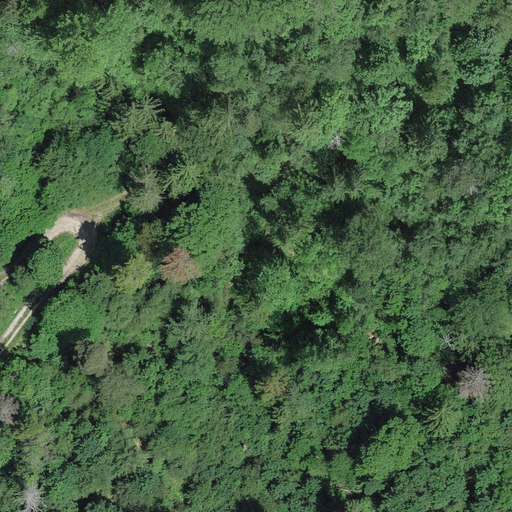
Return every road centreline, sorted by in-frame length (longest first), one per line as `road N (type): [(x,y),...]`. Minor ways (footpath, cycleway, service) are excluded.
road 1 (track): [(93,230),(146,186),(302,136),(383,95),(485,35),(511,9)]
road 2 (track): [(0,349),(93,230),(64,224),(0,278)]
